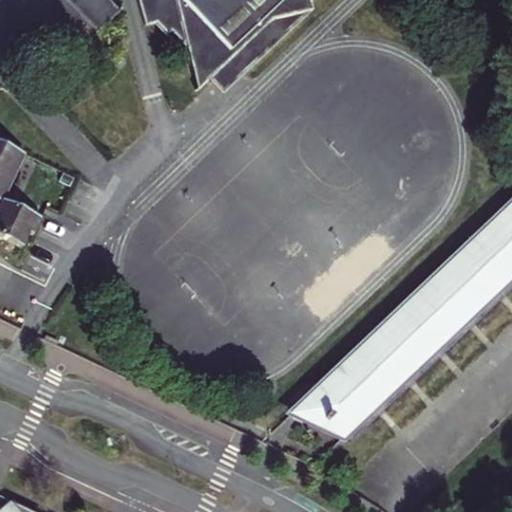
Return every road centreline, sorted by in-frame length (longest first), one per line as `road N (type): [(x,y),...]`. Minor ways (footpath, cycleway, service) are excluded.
road 1 (residential): [(288,511),(95,408),(0,375)]
road 2 (residential): [(0,411),(88,465),(207,511)]
